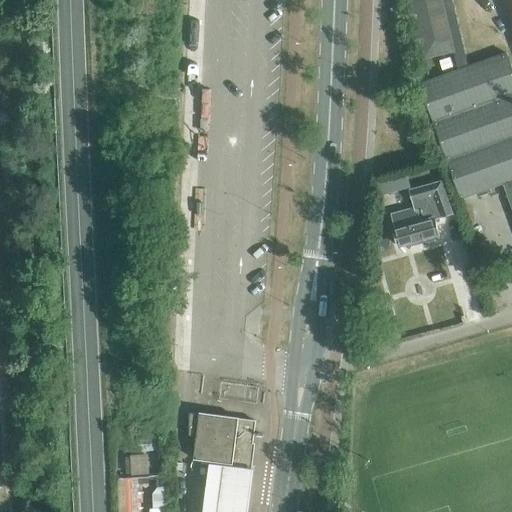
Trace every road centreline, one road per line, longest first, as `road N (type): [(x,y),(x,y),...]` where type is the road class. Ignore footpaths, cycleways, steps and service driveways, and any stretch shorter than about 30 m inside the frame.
road 1 (secondary): [(305,365),(327,173),(334,0)]
road 2 (unclassified): [(305,365),(511,317)]
road 3 (secondary): [(284,511),(305,365)]
